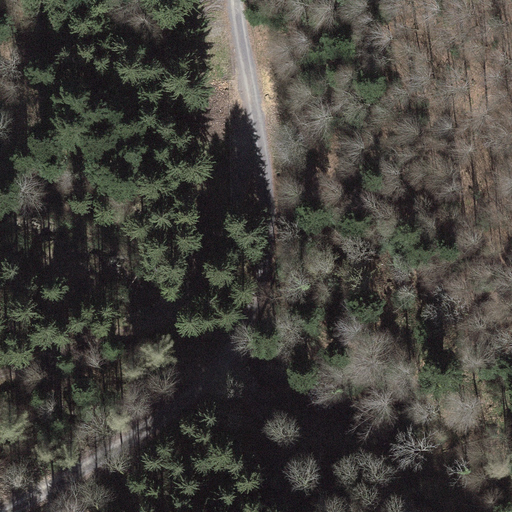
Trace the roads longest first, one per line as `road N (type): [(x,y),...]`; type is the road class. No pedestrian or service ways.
road 1 (track): [(12,511),(148,429),(226,366),(257,305)]
road 2 (track): [(257,305),(271,228),(240,0)]
road 3 (track): [(257,305),(102,330),(0,373)]
